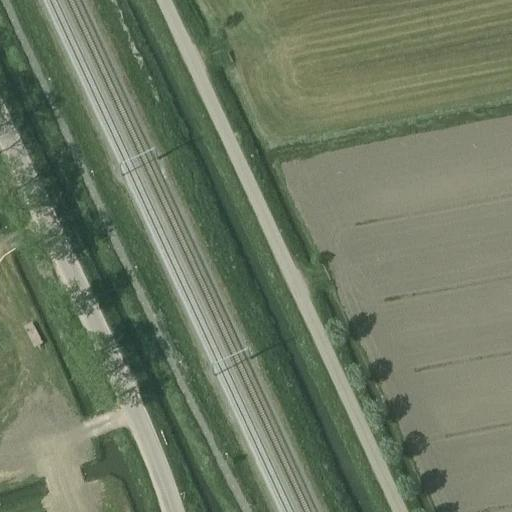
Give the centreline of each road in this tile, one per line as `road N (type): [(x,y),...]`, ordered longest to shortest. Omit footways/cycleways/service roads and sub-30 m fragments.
road 1 (unclassified): [(401,511),(163,0)]
road 2 (tertiary): [(173,511),(0,113)]
